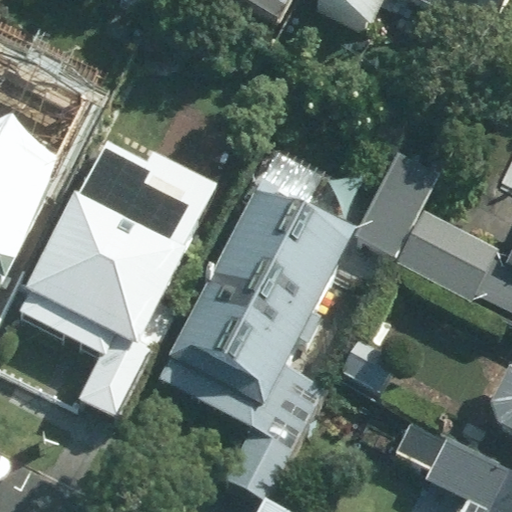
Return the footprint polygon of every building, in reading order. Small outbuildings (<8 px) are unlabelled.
[(167,11),(143,0),(119,0),(111,19),(156,38),(167,11)] [(290,0),(208,0),(271,35),(290,0)] [(310,0),(305,11),(365,42),(386,1),(485,50),(509,0),(310,0)] [(212,65),(160,38),(121,114),(173,140),(212,65)] [(0,284),(70,143),(36,126),(44,110),(0,86),(0,284)] [(345,244),(387,267),(431,185),(389,162),(345,244)] [(64,208),(20,304),(103,347),(71,409),(114,430),(148,366),(131,357),(179,266),(172,261),(200,206),(159,184),(149,202),(96,173),(76,214),(64,208)] [(511,186),(509,185),(485,231),(511,245),(511,186)] [(349,250),(253,198),(150,393),(244,443),(225,481),(267,503),(320,402),(281,382),(349,250)] [(511,277),(511,280),(499,273),(504,262),(423,222),(400,270),(511,325),(511,277)] [(355,349),(336,382),(375,404),(393,371),(355,349)] [(511,456),(506,467),(511,470),(511,375),(504,379),(485,415),(493,438),(511,447),(511,456)] [(511,511),(511,479),(425,433),(406,470),(428,481),(423,490),(465,511),(511,511)]
